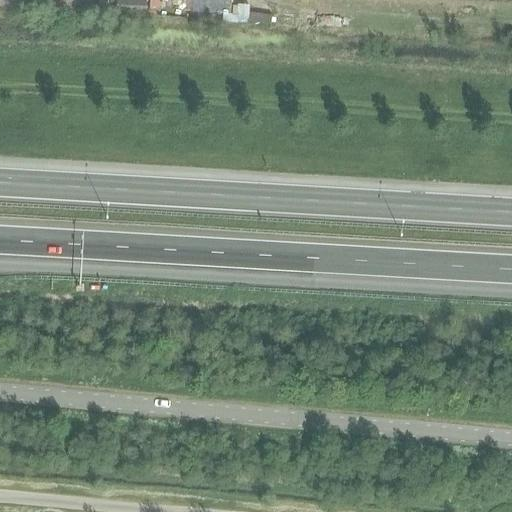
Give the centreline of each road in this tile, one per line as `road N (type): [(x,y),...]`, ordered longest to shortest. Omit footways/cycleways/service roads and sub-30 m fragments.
road 1 (tertiary): [(511,441),(0,393)]
road 2 (motorway): [(0,241),(511,270)]
road 3 (motorway): [(511,212),(0,183)]
road 4 (unclassified): [(190,511),(0,496)]
